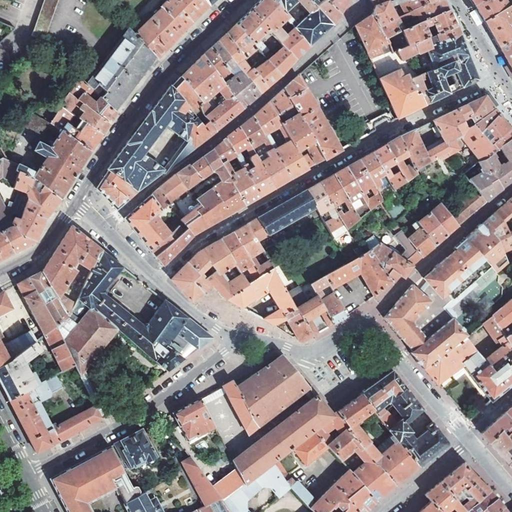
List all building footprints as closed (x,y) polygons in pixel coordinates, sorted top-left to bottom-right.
[(56,0),(43,0),(31,36),(43,41),(56,0)] [(154,55),(156,58),(191,21),(209,6),(203,0),(166,0),(159,7),(160,8),(133,34),(154,55)] [(259,0),(247,12),(236,23),(256,47),(263,54),(266,51),(267,49),(257,37),(266,29),(277,42),(285,35),(278,26),(285,19),(288,22),(286,24),(290,31),(293,28),(290,24),(292,21),(284,12),(272,0),(259,0)] [(296,25),(292,21),(290,24),(293,28),(309,47),(311,45),(317,38),(321,37),(320,36),(331,25),(314,5),(309,0),(272,0),(284,12),(297,0),(308,13),(296,25)] [(319,0),(314,5),(331,25),(338,17),(338,16),(339,13),(328,0),(319,0)] [(328,0),(339,13),(348,0),(328,0)] [(374,8),(371,14),(378,29),(397,19),(406,14),(435,0),(396,0),(402,11),(394,15),(386,1),(375,5),(374,8)] [(435,0),(406,14),(409,20),(417,16),(418,18),(412,22),(414,26),(424,21),(450,11),(446,4),(443,0),(435,0)] [(479,14),(484,21),(511,3),(511,0),(509,0),(506,2),(504,0),(483,0),(474,5),(475,7),(479,14)] [(492,34),(495,40),(499,47),(511,38),(511,3),(484,21),(490,31),(492,34)] [(406,41),(389,48),(390,51),(392,54),(397,52),(413,46),(426,40),(435,36),(456,26),(453,19),(451,14),(450,11),(424,21),(414,26),(404,31),(403,31),(406,41)] [(364,50),(368,59),(376,56),(390,51),(389,48),(387,45),(384,40),(378,29),(371,14),(368,16),(355,26),(365,49),(364,50)] [(397,19),(378,29),(384,40),(399,33),(403,31),(404,31),(397,19)] [(225,34),(243,56),(243,57),(256,47),(236,23),(233,26),(225,34)] [(459,32),(456,26),(435,36),(437,40),(428,44),(430,48),(460,34),(459,32)] [(154,55),(133,34),(127,27),(85,84),(94,92),(100,98),(109,107),(114,110),(154,55)] [(266,51),(263,54),(266,58),(281,75),(295,59),(309,47),(293,28),(290,31),(285,35),(277,42),(279,44),(269,54),(266,51)] [(399,33),(384,40),(387,45),(399,40),(397,37),(400,36),(399,33)] [(217,41),(235,62),(243,56),(225,34),(220,39),(217,41)] [(426,40),(413,46),(417,54),(424,50),(434,70),(468,56),(467,52),(460,34),(430,48),(428,44),(426,40)] [(509,65),(511,70),(511,38),(499,47),(498,47),(500,49),(503,55),(509,65)] [(210,47),(230,72),(237,66),(235,62),(217,41),(215,43),(210,47)] [(417,54),(413,46),(397,52),(401,61),(405,59),(406,61),(408,60),(407,59),(411,57),(417,54)] [(204,53),(202,55),(222,81),(231,73),(230,72),(210,47),(204,53)] [(242,108),(224,84),(222,81),(202,55),(184,73),(180,76),(202,102),(198,106),(203,115),(208,121),(216,130),(242,108)] [(368,59),(377,76),(383,73),(376,56),(368,59)] [(478,80),(475,73),(471,63),(468,56),(434,70),(430,71),(416,77),(411,79),(425,105),(457,90),(478,80)] [(266,58),(252,69),(266,87),(281,75),(266,58)] [(251,67),(244,74),(259,93),(266,87),(252,69),(251,67)] [(424,68),(414,73),(416,77),(430,71),(429,68),(425,70),(424,68)] [(241,70),(233,77),(235,80),(243,73),(241,70)] [(379,81),(397,118),(402,116),(425,105),(411,79),(416,77),(414,73),(413,70),(410,73),(408,74),(400,78),(397,72),(379,81)] [(233,77),(224,84),(242,108),(259,93),(244,74),(243,73),(235,80),(233,77)] [(171,86),(169,86),(137,127),(106,168),(108,170),(103,179),(128,199),(216,130),(208,121),(201,125),(197,120),(203,115),(198,106),(202,102),(180,76),(171,86)] [(298,114),(282,125),(290,140),(297,152),(306,147),(309,152),(301,158),(307,169),(317,163),(340,150),(297,76),(290,83),(284,89),(298,114)] [(78,77),(67,94),(108,124),(117,112),(114,110),(109,107),(100,98),(93,106),(85,98),(90,92),(92,94),(94,92),(85,84),(78,77)] [(276,95),(269,102),(282,125),(298,114),(284,89),(276,95)] [(59,106),(60,107),(69,113),(75,105),(80,109),(80,111),(83,113),(78,119),(81,121),(101,134),(108,124),(67,94),(59,106)] [(484,96),(465,105),(471,115),(469,117),(476,125),(495,109),(485,97),(484,96)] [(269,102),(253,116),(290,178),(304,170),(307,169),(301,158),(297,152),(290,140),(277,147),(268,132),(282,125),(269,102)] [(398,136),(416,169),(440,155),(443,159),(449,155),(448,154),(459,148),(454,138),(461,135),(480,160),(488,157),(484,151),(491,145),(481,133),(476,125),(469,117),(471,115),(465,105),(432,120),(432,121),(443,143),(425,151),(414,130),(413,129),(398,136)] [(90,152),(101,134),(81,121),(77,125),(75,129),(71,126),(72,124),(70,122),(74,116),(69,113),(60,107),(49,125),(90,152)] [(497,110),(495,109),(476,125),(481,133),(499,114),(497,110)] [(36,174),(18,165),(16,170),(34,179),(33,180),(59,199),(90,152),(49,125),(32,114),(24,126),(40,137),(46,128),(58,135),(49,149),(37,142),(33,151),(46,158),(36,174)] [(501,117),(499,114),(481,133),(491,145),(508,128),(504,122),(501,117)] [(290,178),(253,116),(239,127),(249,145),(254,154),(274,188),(287,180),(290,178)] [(359,125),(364,135),(373,130),(367,120),(359,125)] [(243,167),(259,197),(270,190),(274,188),(254,154),(250,156),(249,160),(253,166),(249,169),(239,152),(249,145),(239,127),(226,138),(236,155),(243,167)] [(511,129),(510,127),(508,128),(491,145),(496,151),(500,146),(511,138),(511,129)] [(417,174),(418,173),(416,169),(398,136),(388,142),(385,144),(394,159),(399,169),(406,180),(417,174)] [(213,149),(244,205),(256,198),(259,197),(243,167),(232,173),(226,162),(236,155),(226,138),(213,149)] [(511,138),(500,146),(496,151),(491,156),(488,157),(480,160),(463,174),(470,182),(481,173),(479,170),(477,172),(475,168),(480,165),(484,171),(496,161),(492,157),(501,150),(504,155),(511,149),(511,138)] [(373,151),(371,153),(393,190),(406,180),(399,169),(392,173),(386,164),(394,159),(385,144),(373,151)] [(222,182),(196,200),(199,205),(194,209),(190,204),(190,205),(189,206),(188,207),(188,208),(188,209),(188,210),(188,211),(189,212),(189,213),(181,220),(185,227),(192,235),(240,208),(244,205),(213,149),(191,164),(190,163),(170,178),(159,187),(169,202),(211,173),(211,172),(212,172),(214,172),(215,172),(216,173),(217,174),(222,182)] [(511,149),(504,155),(508,161),(504,164),(501,162),(498,165),(496,161),(484,171),(491,179),(500,172),(508,182),(511,178),(511,166),(510,165),(511,163),(511,149)] [(383,200),(394,190),(393,190),(371,153),(360,159),(358,160),(374,186),(378,183),(379,180),(376,177),(379,175),(386,185),(376,191),(383,200)] [(35,241),(46,217),(59,199),(33,180),(34,179),(16,170),(18,165),(8,160),(5,156),(0,158),(0,231),(0,232),(1,232),(12,253),(35,241)] [(364,201),(365,202),(370,211),(381,202),(383,200),(376,191),(374,186),(358,160),(347,166),(345,168),(361,195),(364,193),(364,189),(368,187),(374,196),(364,201)] [(343,169),(332,175),(349,202),(361,195),(345,168),(343,169)] [(495,194),(508,182),(500,172),(491,179),(486,183),(495,194)] [(482,175),(481,173),(470,182),(475,190),(486,201),(495,194),(486,183),(480,176),(482,175)] [(360,219),(354,209),(349,202),(332,175),(321,181),(319,183),(346,229),(360,219)] [(103,179),(96,188),(104,196),(116,209),(128,199),(103,179)] [(308,189),(306,190),(315,207),(333,238),(334,237),(346,229),(319,183),(308,189)] [(159,187),(124,218),(136,233),(153,254),(155,256),(185,227),(181,220),(171,230),(168,228),(167,229),(155,216),(158,213),(157,211),(170,204),(169,202),(159,187)] [(246,225),(256,242),(315,207),(306,190),(269,211),(246,225)] [(386,209),(400,199),(398,195),(395,191),(394,190),(383,200),(381,202),(386,209)] [(486,201),(475,190),(449,213),(458,225),(486,201)] [(190,204),(194,209),(199,205),(196,200),(190,204)] [(365,202),(354,209),(360,219),(370,211),(365,202)] [(440,203),(429,212),(446,236),(453,229),(458,225),(449,213),(448,214),(440,203)] [(492,213),(480,223),(486,224),(492,230),(490,231),(495,238),(489,243),(497,253),(500,251),(511,247),(511,246),(511,232),(507,234),(503,222),(511,213),(511,212),(506,205),(504,203),(497,209),(492,213)] [(409,207),(407,208),(414,218),(418,215),(413,208),(411,209),(409,207)] [(429,212),(417,222),(434,245),(437,242),(446,236),(429,212)] [(416,230),(407,237),(421,256),(424,253),(434,245),(417,222),(416,221),(411,224),(416,230)] [(422,291),(414,284),(400,300),(385,318),(413,353),(411,354),(423,369),(465,337),(466,336),(456,323),(456,315),(451,309),(465,298),(465,297),(473,290),(480,299),(478,301),(480,302),(485,298),(492,306),(506,294),(499,284),(499,279),(496,276),(506,266),(500,251),(497,253),(489,243),(495,238),(490,231),(492,230),(486,224),(480,223),(478,225),(465,237),(453,248),(455,249),(440,262),(423,277),(428,282),(422,291)] [(232,232),(248,258),(261,250),(256,242),(246,225),(235,231),(232,232)] [(362,242),(368,250),(391,282),(396,278),(399,275),(404,279),(413,266),(410,266),(421,256),(407,237),(398,225),(393,228),(397,233),(394,235),(405,250),(400,253),(393,248),(390,252),(378,243),(372,235),(362,242)] [(70,226),(41,271),(50,286),(61,300),(69,315),(74,303),(60,295),(76,270),(72,267),(75,261),(90,270),(96,255),(101,250),(70,226)] [(185,227),(155,256),(162,264),(177,250),(192,235),(185,227)] [(0,259),(12,253),(1,232),(0,232),(0,231),(0,259)] [(247,267),(252,263),(248,258),(232,232),(229,234),(220,239),(235,264),(240,271),(247,267)] [(213,288),(226,299),(247,284),(240,273),(231,278),(226,269),(235,264),(220,239),(202,249),(197,252),(170,280),(191,302),(209,289),(211,286),(213,288)] [(104,252),(101,250),(96,255),(90,270),(77,297),(89,308),(90,308),(94,309),(96,310),(110,322),(106,326),(114,334),(118,329),(167,372),(184,359),(178,353),(188,341),(195,346),(195,350),(212,338),(164,300),(146,323),(144,323),(143,323),(141,323),(106,294),(107,292),(107,290),(106,289),(120,270),(122,271),(126,270),(104,252)] [(368,250),(324,276),(328,283),(331,288),(359,273),(375,297),(391,282),(368,250)] [(267,259),(255,268),(260,276),(272,267),(267,259)] [(247,267),(254,280),(260,276),(255,268),(252,263),(247,267)] [(262,319),(274,326),(285,320),(286,319),(283,315),(307,301),(306,301),(298,286),(287,292),(272,267),(260,276),(254,280),(247,284),(226,299),(245,309),(245,303),(252,298),(253,300),(267,291),(278,309),(262,319)] [(41,271),(27,278),(55,327),(68,317),(69,315),(61,300),(50,286),(41,271)] [(316,296),(315,296),(332,324),(334,323),(346,316),(332,291),(324,296),(320,288),(328,283),(324,276),(309,285),(316,296)] [(413,283),(414,284),(422,291),(428,282),(423,277),(421,276),(413,283)] [(27,278),(16,284),(43,336),(44,335),(55,327),(27,278)] [(465,297),(465,298),(472,306),(478,301),(480,299),(473,290),(465,297)] [(0,314),(11,308),(2,291),(0,291),(0,314)] [(296,338),(297,340),(301,342),(315,335),(330,326),(332,325),(332,324),(315,296),(314,296),(306,301),(307,301),(283,315),(286,319),(285,320),(293,333),(296,338)] [(485,298),(480,302),(477,304),(484,313),(492,306),(485,298)] [(511,301),(491,317),(511,347),(511,301)] [(74,365),(80,375),(85,370),(114,334),(106,326),(110,322),(96,310),(94,309),(90,308),(89,308),(76,324),(68,333),(62,341),(74,365)] [(59,328),(61,327),(62,327),(64,329),(68,333),(76,324),(68,317),(55,327),(57,330),(59,328)] [(462,365),(490,400),(511,383),(511,382),(511,347),(491,317),(482,324),(496,343),(498,343),(499,342),(502,346),(484,360),(465,337),(423,369),(438,385),(440,383),(440,382),(462,365)] [(44,335),(62,371),(74,365),(62,341),(60,337),(57,330),(55,327),(44,335)] [(0,365),(22,355),(37,341),(30,330),(29,330),(30,331),(8,343),(2,346),(0,342),(0,365)] [(0,383),(6,396),(8,400),(39,383),(33,371),(30,373),(24,363),(40,349),(37,345),(41,341),(39,339),(37,341),(22,355),(0,365),(0,383)] [(247,434),(309,388),(281,354),(237,387),(232,381),(221,387),(247,434)] [(85,370),(80,375),(94,403),(102,418),(107,415),(85,370)] [(392,370),(360,394),(372,409),(375,412),(381,408),(389,401),(406,388),(392,370)] [(10,404),(36,453),(102,418),(94,403),(86,407),(87,410),(57,426),(55,423),(51,425),(38,402),(50,396),(50,393),(62,388),(55,375),(39,383),(8,400),(10,404)] [(378,417),(392,434),(418,466),(448,443),(434,425),(432,422),(425,427),(414,436),(411,433),(404,424),(422,410),(420,407),(406,388),(389,401),(392,406),(402,418),(401,419),(396,424),(385,412),(384,412),(378,417)] [(257,440),(316,394),(312,389),(252,435),(257,440)] [(353,425),(372,409),(360,394),(336,412),(346,426),(348,428),(353,425)] [(231,461),(235,470),(242,483),(271,461),(276,458),(288,449),(290,447),(314,429),(332,416),(316,396),(231,461)] [(207,433),(215,429),(199,398),(172,413),(187,441),(204,432),(207,433)] [(381,408),(375,412),(378,417),(384,412),(381,408)] [(372,409),(353,425),(355,427),(375,412),(372,409)] [(316,432),(329,447),(340,460),(352,450),(362,462),(351,472),(375,500),(380,496),(394,484),(345,428),(346,426),(336,412),(332,416),(314,429),(316,432)] [(505,437),(511,430),(511,421),(504,413),(493,422),(480,433),(506,462),(511,458),(504,451),(507,448),(511,444),(505,437)] [(345,428),(394,484),(407,475),(418,466),(392,434),(389,436),(394,442),(379,454),(374,449),(358,431),(355,427),(353,425),(348,428),(346,426),(345,428)] [(156,457),(141,429),(113,444),(123,461),(125,461),(129,469),(144,461),(145,462),(156,457)] [(216,431),(223,445),(226,443),(219,429),(216,431)] [(316,432),(293,449),(305,465),(329,447),(316,432)] [(394,442),(389,436),(374,449),(379,454),(394,442)] [(131,488),(109,446),(49,479),(66,511),(91,511),(87,503),(116,488),(124,503),(136,496),(131,488)] [(181,462),(204,508),(220,500),(211,487),(190,458),(181,462)] [(284,482),(285,483),(289,479),(276,458),(271,461),(284,482)] [(220,500),(229,511),(247,511),(244,508),(245,500),(261,486),(269,488),(277,497),(289,487),(285,483),(284,482),(271,461),(242,483),(220,500)] [(463,511),(465,511),(489,492),(479,483),(477,481),(474,477),(463,463),(440,482),(456,502),(465,494),(470,501),(461,508),(463,511)] [(293,482),(290,478),(289,479),(285,483),(289,487),(312,511),(363,511),(370,505),(375,500),(351,472),(348,469),(314,504),(310,499),(311,498),(311,497),(296,481),(295,481),(293,482)] [(211,487),(220,500),(242,483),(235,470),(211,487)] [(463,511),(461,508),(456,502),(440,482),(437,486),(425,496),(430,502),(431,502),(438,511),(447,511),(452,508),(455,511),(463,511)] [(134,486),(131,488),(136,496),(124,503),(122,504),(126,511),(161,511),(149,489),(138,495),(137,494),(138,491),(136,487),(134,486)] [(465,511),(480,511),(496,499),(491,494),(489,492),(465,511)] [(497,511),(503,507),(501,505),(496,499),(480,511),(497,511)] [(229,511),(220,500),(204,508),(195,511),(229,511)] [(438,511),(431,502),(430,502),(426,506),(421,511),(419,511),(438,511)]
